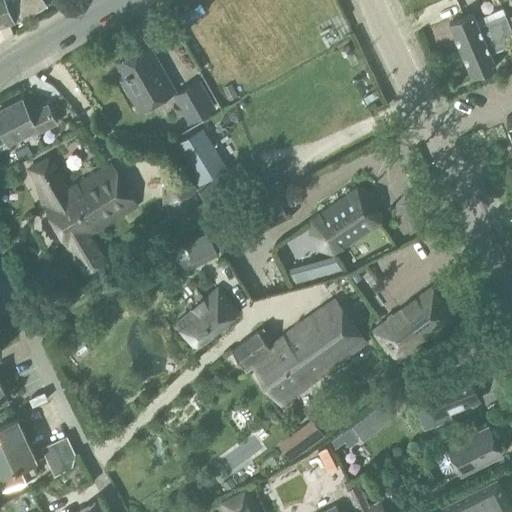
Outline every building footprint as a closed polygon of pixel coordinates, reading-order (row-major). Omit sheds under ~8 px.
[(0,0),(0,41),(13,34),(14,33),(10,23),(27,16),(19,0),(0,0)] [(19,0),(27,16),(34,12),(45,5),(43,1),(41,0),(19,0)] [(460,49),(511,28),(505,15),(478,26),(473,12),(449,22),(460,49)] [(511,30),(511,28),(460,49),(472,77),(496,67),(490,52),(511,42),(511,30)] [(119,61),(145,107),(173,90),(148,45),(119,61)] [(190,121),(213,107),(198,81),(175,94),(190,121)] [(231,83),(223,88),(229,100),(237,96),(231,83)] [(315,90),(263,114),(264,128),(270,142),(279,150),(332,126),(332,113),(325,99),(315,90)] [(46,104),(28,112),(21,98),(0,109),(0,128),(7,143),(35,128),(37,132),(56,122),(46,104)] [(194,172),(219,157),(214,147),(202,127),(176,143),(188,162),(194,172)] [(19,161),(32,154),(27,145),(14,151),(19,161)] [(136,204),(112,163),(66,191),(48,158),(28,168),(37,183),(44,204),(82,271),(105,258),(91,233),(136,204)] [(213,212),(238,198),(260,196),(239,162),(198,188),(213,212)] [(269,196),(283,187),(279,179),(264,188),(269,196)] [(365,194),(354,188),(308,220),(310,233),(320,247),(331,253),(377,220),(375,208),(365,194)] [(277,200),(252,213),(262,231),(286,218),(277,200)] [(246,211),(208,231),(220,253),(257,232),(246,211)] [(196,265),(219,253),(207,231),(184,243),(196,265)] [(118,240),(109,245),(118,261),(126,256),(118,240)] [(310,281),(304,261),(288,266),(294,286),(310,281)] [(197,347),(238,312),(218,287),(176,322),(197,347)] [(454,320),(430,287),(417,297),(417,302),(404,312),(399,310),(372,330),(395,362),(454,320)] [(249,361),(252,365),(281,404),(366,342),(334,300),(269,347),(249,361)] [(249,361),(269,347),(266,343),(271,339),(262,327),(231,350),(246,371),(251,367),(250,366),(252,365),(249,361)] [(382,380),(385,383),(389,383),(392,380),(392,372),(389,369),(384,369),(382,372),(382,380)] [(467,370),(423,387),(429,403),(418,407),(425,426),(448,417),(446,412),(479,400),(467,370)] [(384,401),(392,411),(414,393),(406,383),(384,401)] [(352,426),(363,440),(391,418),(380,404),(352,426)] [(16,417),(0,423),(0,437),(0,438),(0,437),(0,485),(2,490),(24,479),(23,478),(36,472),(31,460),(35,458),(16,417)] [(312,420),(301,429),(310,441),(321,433),(312,420)] [(359,438),(349,426),(330,440),(335,448),(345,440),(349,445),(359,438)] [(447,449),(436,454),(435,458),(441,471),(445,472),(456,466),(460,475),(500,454),(487,428),(447,448),(447,449)] [(42,447),(54,474),(70,467),(75,452),(67,435),(42,447)] [(228,475),(219,480),(226,491),(235,486),(228,475)] [(506,511),(511,509),(496,477),(427,511),(506,511)] [(359,484),(346,489),(356,511),(387,511),(384,503),(371,509),(359,484)] [(227,511),(254,511),(244,491),(222,502),(227,511)] [(99,511),(95,503),(78,511),(99,511)]
